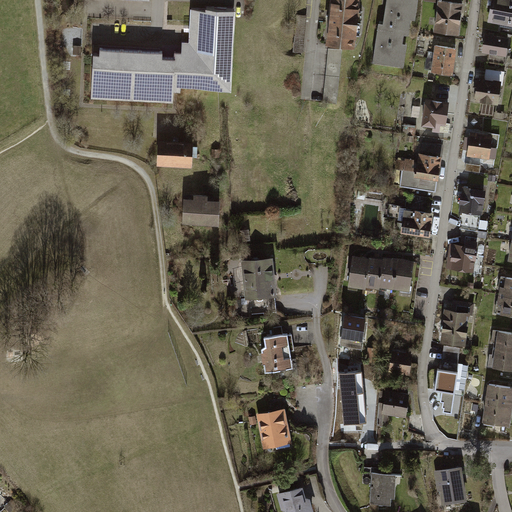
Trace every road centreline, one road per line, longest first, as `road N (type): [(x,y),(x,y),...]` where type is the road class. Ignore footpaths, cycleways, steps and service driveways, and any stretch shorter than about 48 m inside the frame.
road 1 (trunk): [(511,302),(283,312),(101,285),(0,256)]
road 2 (residential): [(433,436),(422,377),(476,0)]
road 3 (track): [(166,301),(150,179),(129,161),(60,139),(39,0)]
road 4 (residential): [(340,511),(323,466),(329,381),(317,318),(321,276)]
